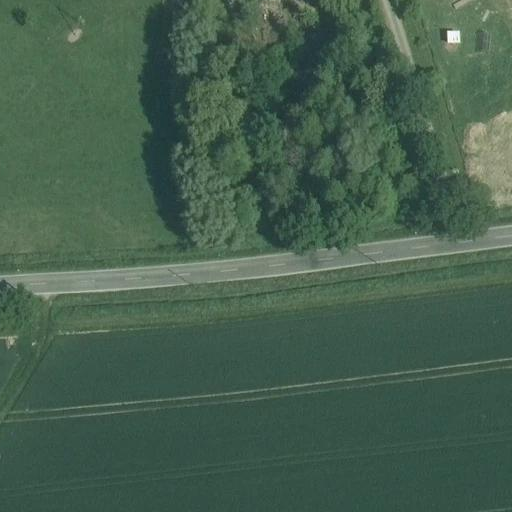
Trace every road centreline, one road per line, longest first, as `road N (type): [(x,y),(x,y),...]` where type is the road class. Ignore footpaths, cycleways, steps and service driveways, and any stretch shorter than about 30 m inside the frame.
road 1 (secondary): [(511,236),(191,275),(0,288)]
road 2 (track): [(388,0),(445,182),(449,244)]
